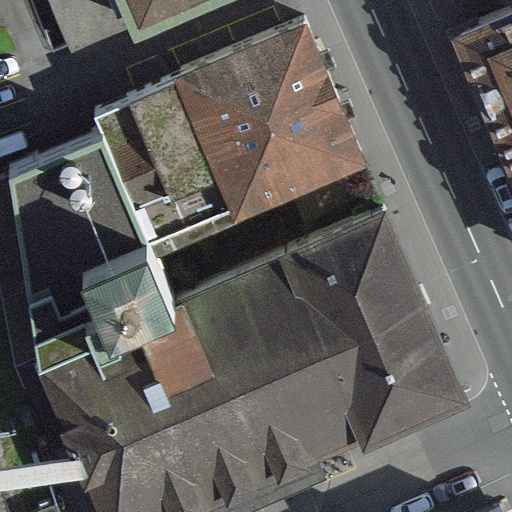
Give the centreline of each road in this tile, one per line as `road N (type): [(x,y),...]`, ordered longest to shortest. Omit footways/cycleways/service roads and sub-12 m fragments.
road 1 (primary): [(511,323),(369,0)]
road 2 (residential): [(511,426),(311,511)]
